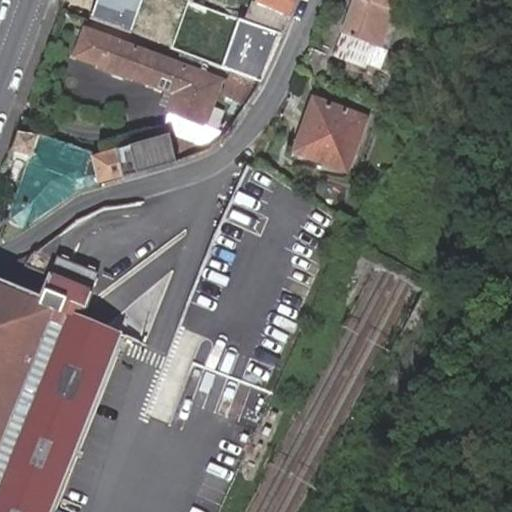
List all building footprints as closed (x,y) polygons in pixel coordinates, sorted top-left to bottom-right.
[(253,0),(253,2),(291,17),(297,0),(253,0)] [(411,0),(362,0),(346,41),(378,53),(369,72),(380,76),(388,56),(411,0)] [(284,36),(291,17),(253,2),(246,22),(284,36)] [(241,78),(230,73),(225,86),(84,33),(74,59),(179,99),(173,117),(208,131),(220,99),(231,103),(241,78)] [(378,53),(346,41),(338,60),(369,72),(378,53)] [(313,49),(302,75),(359,98),(369,72),(338,60),(313,49)] [(438,108),(446,87),(435,83),(427,104),(438,108)] [(306,122),(295,154),(341,171),(360,121),(309,102),(301,120),(306,122)] [(290,153),(295,154),(306,122),(301,120),(290,153)] [(78,192),(98,187),(90,157),(98,156),(17,133),(10,152),(31,160),(9,225),(23,231),(78,192)] [(90,157),(98,187),(175,165),(167,138),(98,156),(90,157)] [(292,260),(249,250),(236,301),(278,312),(292,260)] [(0,511),(50,511),(118,336),(70,317),(84,280),(30,259),(20,281),(12,278),(6,292),(0,289),(0,511)] [(206,342),(178,329),(170,350),(188,357),(186,363),(195,367),(206,342)]
